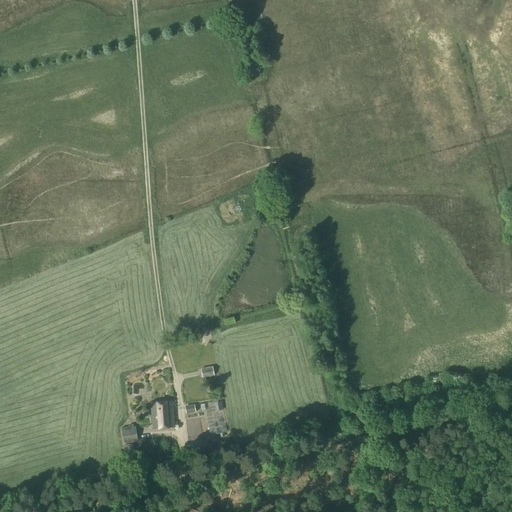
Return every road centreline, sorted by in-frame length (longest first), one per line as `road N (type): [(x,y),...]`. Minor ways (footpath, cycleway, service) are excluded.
road 1 (track): [(182,449),(132,0)]
road 2 (track): [(511,402),(75,511)]
